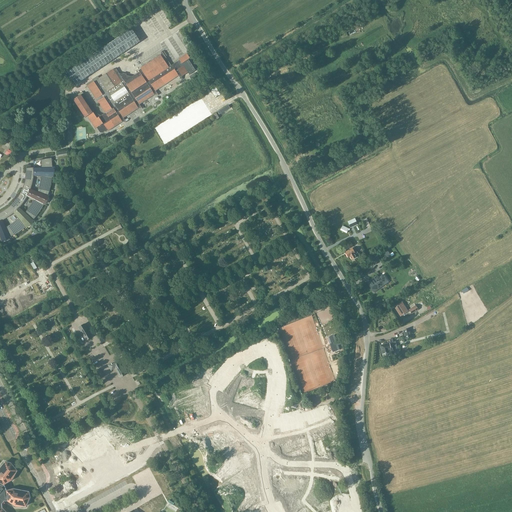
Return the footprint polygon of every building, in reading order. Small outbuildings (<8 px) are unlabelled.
[(139,70),(140,72),(132,77),(126,75),(126,74),(123,73),(123,74),(119,73),(117,70),(113,69),(99,78),(98,80),(96,77),(86,85),(87,87),(104,113),(101,116),(96,114),(82,92),(78,95),(79,96),(73,100),(85,118),(87,116),(95,129),(97,128),(101,134),(107,130),(108,131),(115,127),(123,122),(126,123),(123,118),(139,108),(142,109),(139,105),(155,95),(158,95),(155,91),(166,84),(178,76),(181,80),(182,80),(182,76),(188,73),(189,75),(195,71),(188,60),(190,58),(187,54),(179,59),(179,60),(178,61),(171,66),(165,57),(167,56),(164,51),(162,52),(162,51),(161,55),(141,69),(142,71),(139,70)] [(218,112),(219,115),(230,108),(228,106),(218,112)] [(12,131),(10,133),(9,132),(4,140),(11,143),(15,136),(14,136),(16,134),(12,131)] [(47,196),(48,194),(49,189),(50,184),(51,180),(51,177),(53,177),(53,168),(52,168),(51,165),(51,161),(51,158),(40,160),(40,161),(41,165),(41,168),(33,168),(31,168),(31,165),(26,165),(26,168),(25,168),(25,169),(25,172),(25,175),(25,177),(25,180),(24,183),(23,186),(22,189),(21,192),(20,195),(19,196),(17,194),(13,199),(16,201),(14,202),(12,205),(10,207),(8,209),(5,211),(3,212),(0,213),(0,241),(1,241),(1,242),(10,239),(10,238),(12,237),(16,234),(20,231),(24,228),(26,227),(27,228),(33,221),(32,220),(35,217),(38,213),(41,208),(43,205),(45,205),(48,197),(47,196)] [(347,221),(350,228),(358,224),(355,217),(347,221)] [(355,248),(353,249),(352,247),(345,251),(348,257),(350,256),(351,260),(357,257),(356,255),(359,254),(355,248)] [(392,257),(386,249),(382,252),(388,260),(392,257)] [(373,260),(368,263),(371,267),(376,264),(376,265),(376,264),(373,259),(372,259),(373,260)] [(367,282),(374,293),(374,292),(384,285),(383,284),(387,281),(383,275),(379,278),(378,276),(377,275),(369,281),(370,282),(368,283),(367,282)] [(402,303),(395,307),(401,316),(407,312),(402,303)] [(84,324),(79,327),(86,341),(92,337),(84,324)] [(403,331),(405,339),(412,337),(410,329),(403,331)] [(329,342),(333,353),(340,350),(334,335),(327,338),(329,342)] [(381,346),(383,354),(385,354),(386,356),(395,354),(394,350),(398,349),(396,342),(381,346)] [(115,369),(120,378),(126,374),(118,360),(109,366),(111,371),(115,369)] [(241,378),(235,397),(237,398),(236,402),(254,407),(256,403),(258,404),(263,385),(261,384),(262,380),(244,375),(243,379),(241,378)] [(181,398),(179,398),(184,418),(186,417),(187,421),(205,416),(204,412),(206,411),(201,392),(199,393),(198,389),(180,394),(181,398)] [(333,423),(328,425),(332,435),(337,433),(333,423),(332,423),(333,423)] [(129,459),(145,450),(143,446),(145,445),(136,428),(134,429),(132,425),(115,434),(117,438),(115,439),(125,456),(127,455),(129,459)] [(328,425),(324,427),(328,437),(332,435),(328,425)] [(324,427),(319,429),(323,438),(328,437),(324,427)] [(319,429),(315,430),(319,440),(323,438),(319,429)] [(310,432),(310,433),(311,435),(312,437),(312,439),(313,440),(314,442),(314,443),(314,442),(319,440),(315,430),(310,432)] [(224,448),(222,449),(225,469),(227,468),(228,472),(246,470),(246,466),(248,465),(245,446),(243,446),(242,442),(224,444),(224,448)] [(64,456),(51,469),(54,472),(52,474),(66,488),(67,486),(70,489),(84,476),(81,473),(83,472),(69,457),(67,459),(64,456)] [(0,511),(5,511),(2,508),(1,508),(1,504),(3,501),(7,501),(7,502),(15,507),(25,507),(30,498),(28,492),(12,488),(6,490),(3,485),(11,481),(16,471),(10,463),(4,461),(0,466),(0,511)]
